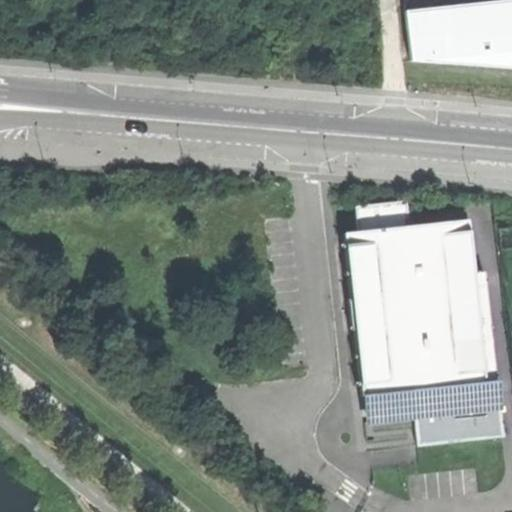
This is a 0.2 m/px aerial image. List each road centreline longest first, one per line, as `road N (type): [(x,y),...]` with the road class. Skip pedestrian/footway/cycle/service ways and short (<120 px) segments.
road 1 (secondary): [(511,138),(0,92)]
road 2 (secondary): [(0,119),(511,160)]
